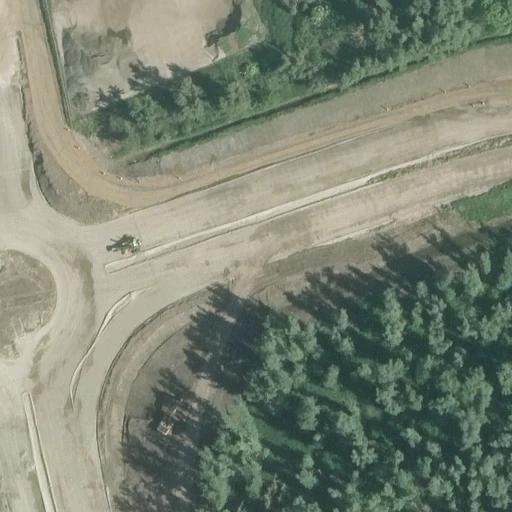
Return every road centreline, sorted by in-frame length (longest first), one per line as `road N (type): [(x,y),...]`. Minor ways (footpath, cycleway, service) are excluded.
road 1 (motorway): [(511,120),(168,223)]
road 2 (motorway): [(190,265),(511,160)]
road 3 (motorway): [(70,449),(109,342),(190,265)]
road 4 (secondary): [(30,369),(34,345),(65,311),(58,265)]
